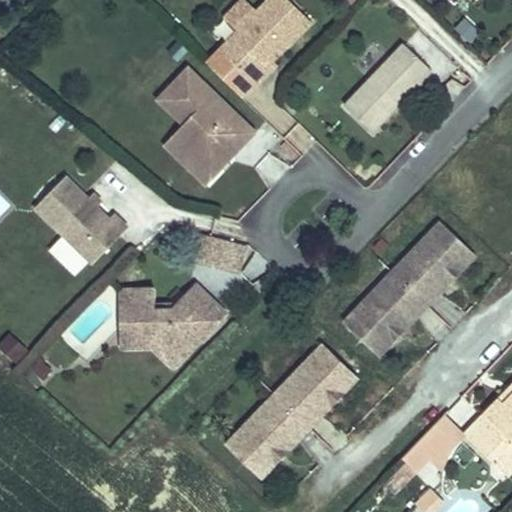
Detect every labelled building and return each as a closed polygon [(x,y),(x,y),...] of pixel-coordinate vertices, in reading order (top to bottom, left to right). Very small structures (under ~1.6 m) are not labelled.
[(252,80),(256,85),(270,71),(266,67),(272,61),(311,21),(289,0),(268,0),(258,11),(238,32),(220,50),(221,50),(252,80)] [(239,0),(223,17),(238,32),(258,11),(246,0),(239,0)] [(470,42),(480,28),(465,17),(454,31),(470,42)] [(170,50),(179,59),(188,50),(178,41),(170,50)] [(345,105),(373,132),(399,105),(420,82),(431,70),(404,44),(345,105)] [(208,64),(239,94),(252,80),(221,50),(208,64)] [(266,67),(270,71),(276,64),(272,61),(266,67)] [(188,156),(211,179),(222,167),(222,156),(228,150),(233,155),(256,132),(188,67),(158,99),(184,125),(178,131),(187,140),(188,156)] [(399,105),(403,109),(425,87),(420,82),(399,105)] [(165,145),(206,184),(211,179),(188,156),(187,140),(178,131),(165,145)] [(222,156),(222,167),(233,155),(228,150),(222,156)] [(90,260),(93,263),(128,228),(115,215),(110,220),(97,207),(88,198),(66,176),(36,207),(64,235),(90,260)] [(88,198),(97,207),(101,202),(93,194),(88,198)] [(427,305),(438,293),(452,278),(448,273),(452,269),(456,274),(475,254),(442,222),(393,273),(427,305)] [(165,230),(199,239),(200,233),(167,225),(165,230)] [(50,249),(77,274),(90,260),(64,235),(50,249)] [(201,256),(241,266),(245,249),(205,239),(201,256)] [(448,273),(452,278),(456,274),(452,269),(448,273)] [(345,323),(378,355),(397,335),(392,331),(396,327),(401,332),(427,305),(393,273),(345,323)] [(161,338),(183,358),(226,313),(196,283),(176,304),(171,309),(156,309),(156,304),(155,288),(125,289),(121,292),(122,339),(161,338)] [(392,331),(397,335),(401,332),(396,327),(392,331)] [(0,344),(0,347),(17,363),(28,352),(9,335),(0,344)] [(122,339),(122,348),(153,348),(174,367),(183,358),(161,338),(122,339)] [(276,395),(309,427),(336,398),(332,394),(336,390),(340,394),(357,376),(324,344),(276,395)] [(26,376),(38,386),(50,371),(38,362),(26,376)] [(511,387),(500,399),(505,404),(511,396),(511,387)] [(332,394),(336,398),(340,394),(336,390),(332,394)] [(227,445),(261,477),(279,458),(275,453),(279,449),(283,454),(309,427),(276,395),(227,445)] [(465,435),(494,463),(511,444),(511,396),(505,404),(500,399),(465,435)] [(417,443),(443,468),(450,450),(465,435),(444,414),(417,443)] [(403,457),(416,470),(430,456),(417,443),(403,457)] [(511,444),(494,463),(506,475),(511,469),(511,444)] [(275,453),(279,458),(283,454),(279,449),(275,453)] [(417,505),(423,511),(432,511),(444,500),(432,489),(417,505)]
